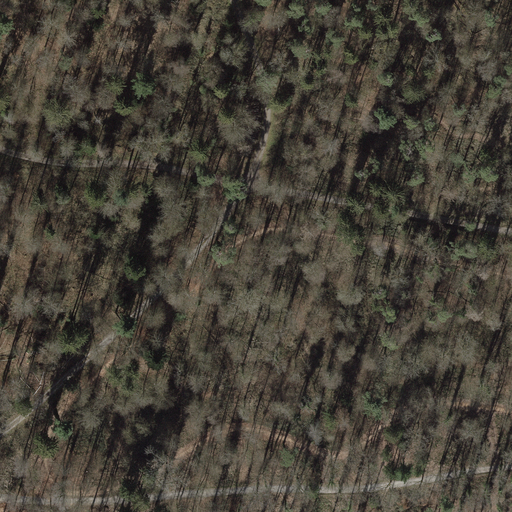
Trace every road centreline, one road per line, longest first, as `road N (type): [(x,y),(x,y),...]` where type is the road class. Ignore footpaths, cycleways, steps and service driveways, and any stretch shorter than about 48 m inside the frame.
road 1 (track): [(0,497),(42,502),(372,487),(511,467)]
road 2 (track): [(246,185),(193,258),(0,434)]
road 3 (track): [(511,230),(246,185)]
road 4 (track): [(0,151),(71,164),(144,162),(246,185)]
road 5 (track): [(246,185),(269,136),(234,0)]
